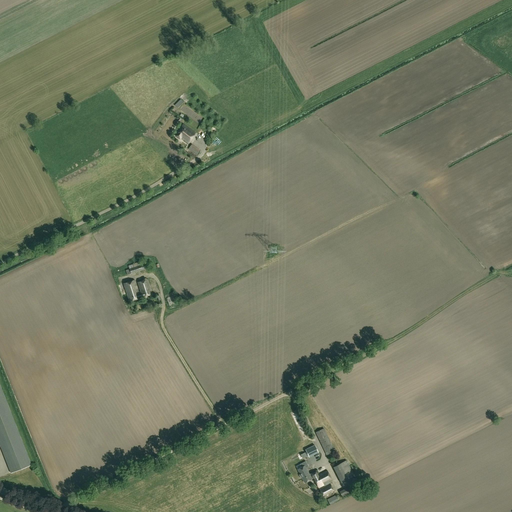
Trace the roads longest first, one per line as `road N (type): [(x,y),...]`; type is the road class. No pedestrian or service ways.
road 1 (unknown): [(59,511),(292,390)]
road 2 (unclassified): [(0,261),(197,159)]
